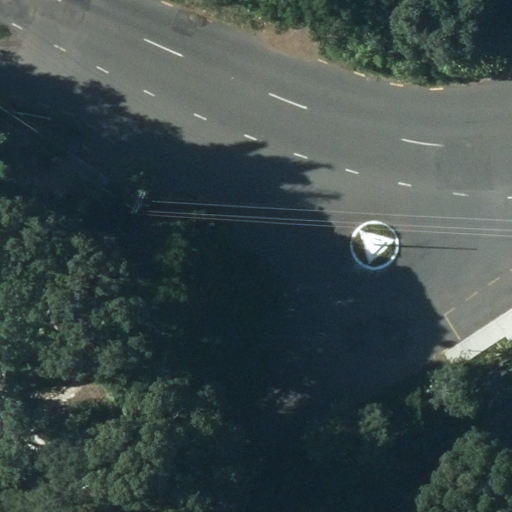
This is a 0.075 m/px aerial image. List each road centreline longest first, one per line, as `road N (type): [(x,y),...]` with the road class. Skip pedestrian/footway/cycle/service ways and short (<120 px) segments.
road 1 (tertiary): [(400,142),(153,39)]
road 2 (tertiary): [(294,246),(153,39)]
road 3 (tertiary): [(447,289),(408,314),(357,315),(318,292),(294,246)]
road 4 (tertiary): [(400,142),(442,164),(468,207),(468,251),(447,289)]
road 5 (tertiary): [(294,246),(297,198),(322,162),(361,142),(400,142)]
road 6 (unclassified): [(153,39),(133,59),(93,70),(0,70)]
